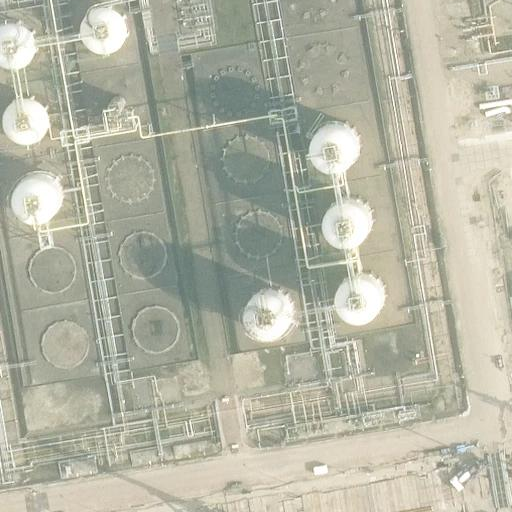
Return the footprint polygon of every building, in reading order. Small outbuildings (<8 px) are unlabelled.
[(132,29),(132,24),(132,19),(130,14),(128,10),(125,6),(121,3),(116,0),(114,0),(97,0),(96,0),(92,3),(88,6),(85,10),(82,14),(81,19),(80,24),(81,29),(82,34),(85,39),(88,43),(92,46),(96,48),(101,50),(106,50),(111,50),(116,48),(121,46),(125,43),(128,39),(130,34),(132,29)] [(0,58),(1,60),(10,63),(19,63),(27,60),(34,54),(38,46),(40,38),(38,29),(34,21),(27,15),(19,12),(10,12),(1,15),(0,16),(0,58)] [(25,83),(16,86),(10,91),(5,99),(4,108),(5,116),(10,124),(16,130),(25,133),(34,133),(42,130),(49,124),(53,116),(55,108),(53,99),(49,91),(42,86),(34,83),(25,83)] [(364,141),(364,136),(364,131),(362,126),(359,121),(356,117),(352,114),(347,112),(342,110),(337,110),(332,111),(327,113),(323,115),(319,119),(316,123),(314,128),(313,133),(313,138),(314,143),(316,148),(319,152),(323,156),(327,159),(332,161),(337,161),(342,161),(347,160),(352,157),(356,154),(359,150),(362,146),(364,141)] [(221,152),(236,184),(263,171),(248,139),(221,152)] [(45,161),(36,161),(28,164),(21,170),(17,177),(15,186),(17,195),(21,203),(28,208),(36,211),(45,211),(54,208),(60,203),(65,195),(66,186),(65,178),(60,170),(54,164),(45,161)] [(379,217),(380,211),(379,206),(378,201),(375,197),(372,193),(368,189),(363,187),(358,185),(353,185),(348,185),(343,187),(338,189),(334,193),(331,197),(328,201),(327,206),(326,212),(327,217),(328,222),(331,226),(334,230),(338,234),(343,236),(348,238),(353,238),(358,238),(363,236),(368,234),(372,230),(375,226),(378,222),(379,217)] [(286,231),(287,226),(286,220),(285,215),(282,211),(279,207),(274,204),(269,201),(264,200),(259,200),(254,201),(249,204),(245,207),(241,211),(238,215),(237,220),(236,226),(237,231),(238,236),(241,240),(245,244),(249,248),(254,250),(259,251),(264,251),(269,250),(274,248),(279,244),(282,240),(285,236),(286,231)] [(387,290),(388,284),(387,279),(385,274),(383,269),(379,266),(375,263),(370,261),(364,260),(359,260),(354,262),(349,264),(345,267),(342,272),(340,276),(339,282),(339,287),(340,292),(342,297),(345,301),(349,305),(354,307),(359,309),(364,309),(370,308),(375,306),(379,303),(383,299),(385,295),(387,290)] [(296,307),(296,302),(296,297),(294,292),(292,287),(288,283),(284,280),(279,277),(274,276),(269,276),(263,276),(258,278),(254,281),(250,285),(247,289),(245,294),(244,299),(244,305),(245,310),(247,315),(250,319),(254,323),(258,326),(263,327),(269,328),(274,328),(279,327),(284,324),(288,321),(292,317),(294,312),(296,307)] [(51,367),(90,358),(81,319),(42,328),(51,367)]
